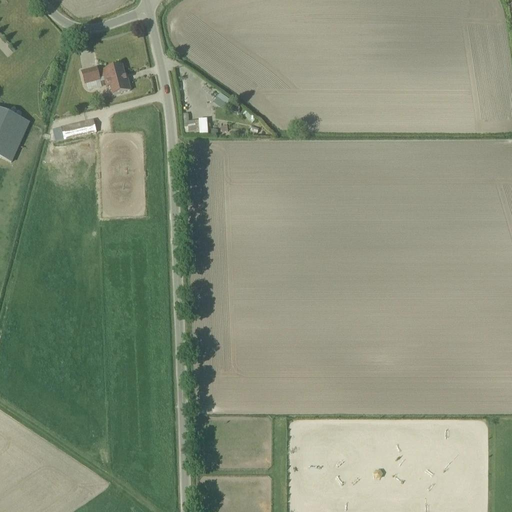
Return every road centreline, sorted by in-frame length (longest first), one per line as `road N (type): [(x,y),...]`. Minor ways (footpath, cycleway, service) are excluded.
road 1 (unclassified): [(184,511),(174,173),(147,9)]
road 2 (unknown): [(171,511),(0,399)]
road 3 (unclassified): [(147,9),(84,30),(41,0)]
